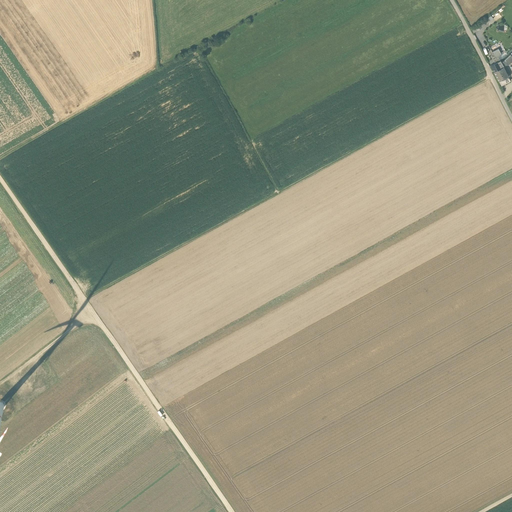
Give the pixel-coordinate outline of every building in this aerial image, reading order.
[(502,55),(501,53),(498,49),(492,52),(495,58),(493,59),(495,64),(500,61),(498,57),(502,55)] [(507,55),(505,51),(501,53),(502,55),(498,57),(500,61),(501,61),(507,55)] [(511,53),(502,63),(503,66),(504,67),(507,65),(508,66),(511,62),(511,53)] [(495,64),(490,66),(494,72),(501,69),(500,68),(503,66),(502,63),(501,61),(500,61),(495,64)] [(501,69),(494,72),(501,86),(510,81),(503,67),(501,69)]
